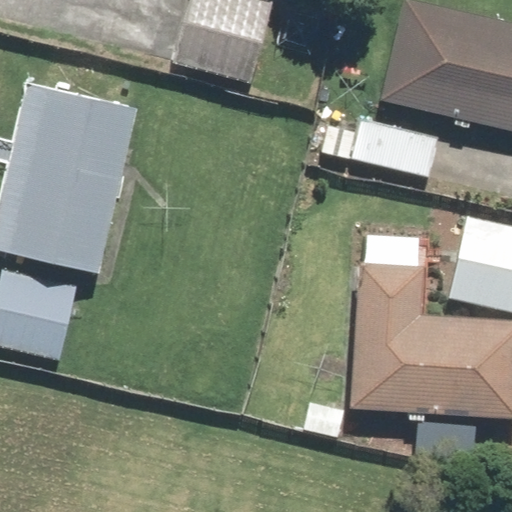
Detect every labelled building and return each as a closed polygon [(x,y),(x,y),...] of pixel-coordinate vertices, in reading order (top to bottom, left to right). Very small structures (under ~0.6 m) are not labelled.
[(274,4),(261,0),(187,0),(172,55),(253,78),(274,4)] [(511,15),(446,0),(406,0),(385,92),(511,122),(511,15)] [(141,101),(31,77),(0,219),(0,247),(104,270),(141,101)] [(443,130),(365,109),(352,158),(430,179),(443,130)] [(429,259),(364,255),(355,401),(511,409),(511,313),(426,309),(429,259)] [(79,284),(7,268),(0,298),(0,340),(62,354),(79,284)]
